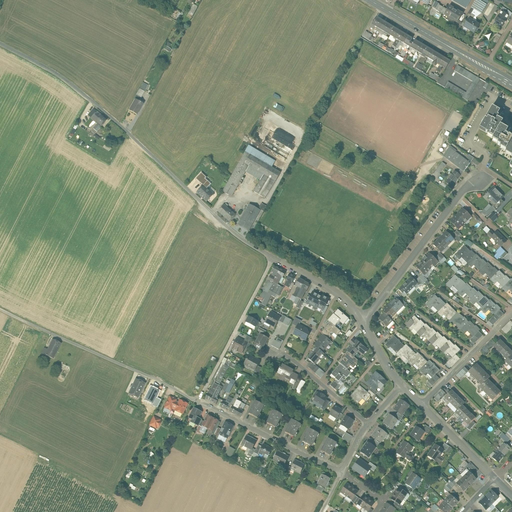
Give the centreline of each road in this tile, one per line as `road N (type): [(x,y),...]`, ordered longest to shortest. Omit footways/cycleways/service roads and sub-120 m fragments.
road 1 (unclassified): [(272,258),(235,234),(88,98),(0,43)]
road 2 (residential): [(42,330),(341,474)]
road 3 (residential): [(362,321),(461,193),(480,176),(497,177)]
road 4 (secondary): [(511,83),(370,0)]
road 5 (track): [(198,401),(272,258)]
road 6 (residential): [(420,404),(511,315)]
road 7 (residential): [(367,424),(299,365),(268,354)]
